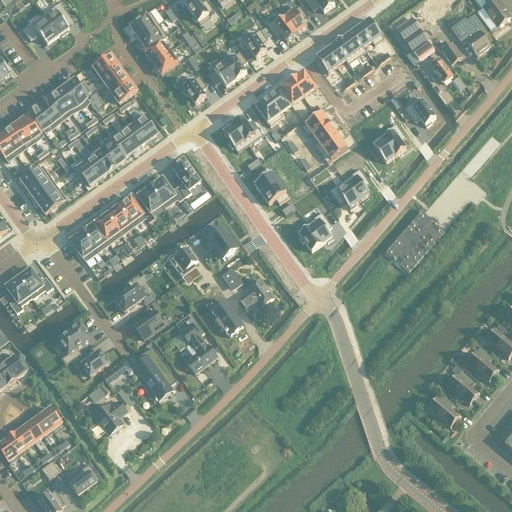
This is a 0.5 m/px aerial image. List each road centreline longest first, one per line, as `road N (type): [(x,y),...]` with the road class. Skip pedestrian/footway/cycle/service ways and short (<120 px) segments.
road 1 (unclassified): [(316,301),(511,74)]
road 2 (unclassified): [(108,511),(316,301)]
road 3 (unclassified): [(316,301),(331,313),(380,456),(438,511)]
road 4 (residential): [(316,301),(190,134)]
road 5 (unknown): [(231,184),(82,293)]
road 6 (residential): [(43,239),(190,134)]
road 7 (residential): [(43,239),(127,356)]
road 8 (residential): [(190,134),(300,55)]
